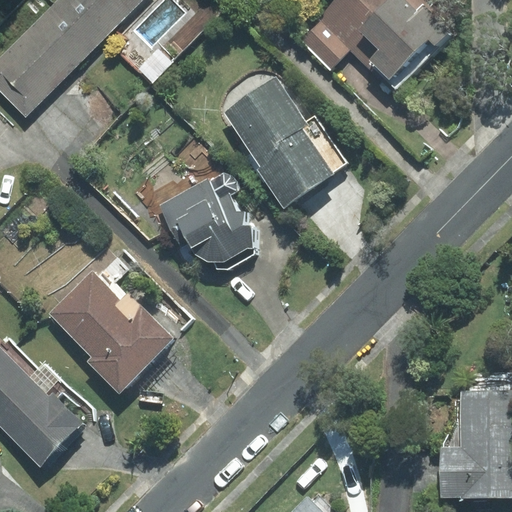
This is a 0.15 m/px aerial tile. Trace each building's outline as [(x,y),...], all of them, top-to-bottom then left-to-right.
[(61,0),(0,60),(0,93),(26,120),(148,0),(61,0)] [(340,0),(299,40),(331,73),(350,54),(394,99),(455,40),(425,10),(416,19),(401,3),(403,0),(340,0)] [(276,83),(225,119),(263,175),(259,177),(286,217),(336,182),(333,179),(349,169),(316,120),(305,127),(276,83)] [(207,183),(159,209),(172,238),(178,235),(193,259),(208,270),(225,270),(248,257),(254,257),(253,234),(245,235),(247,218),(236,219),(230,200),(237,196),(238,187),(232,179),(224,177),(207,183)] [(93,276),(49,318),(93,364),(88,368),(120,401),(168,355),(176,348),(129,299),(121,306),(93,276)] [(1,353),(0,354),(0,431),(41,473),(85,431),(53,399),(49,403),(1,353)] [(511,397),(461,399),(463,454),(441,455),(443,506),(464,505),(511,504),(511,397)] [(318,511),(306,500),(293,511),(318,511)]
